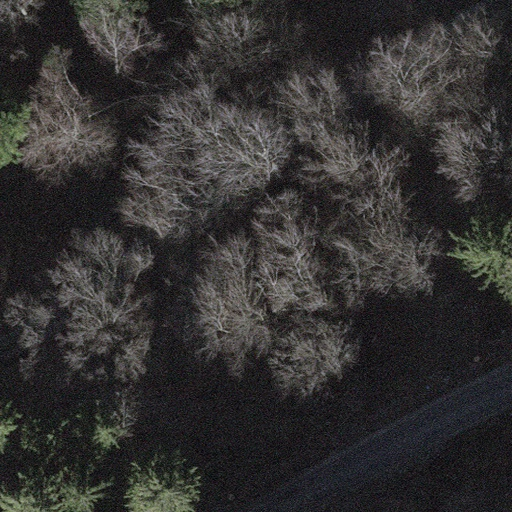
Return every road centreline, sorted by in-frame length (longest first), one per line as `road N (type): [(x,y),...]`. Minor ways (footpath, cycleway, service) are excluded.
road 1 (track): [(511,14),(58,326),(0,357)]
road 2 (tertiary): [(511,424),(312,511)]
